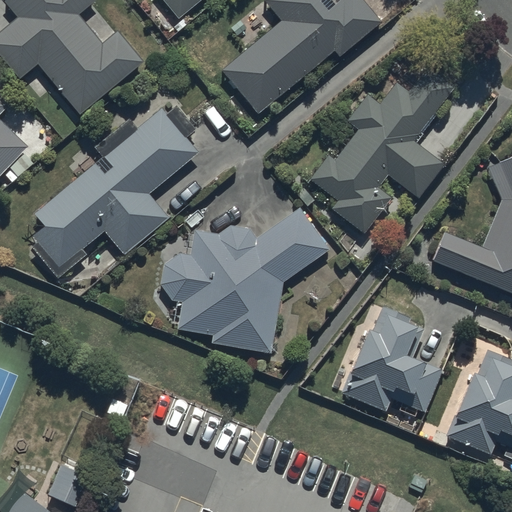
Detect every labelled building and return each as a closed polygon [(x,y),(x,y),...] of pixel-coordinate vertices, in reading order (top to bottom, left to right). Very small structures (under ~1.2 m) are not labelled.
[(0,54),(18,77),(38,61),(80,112),(142,60),(117,30),(102,42),(77,12),(91,0),(3,0),(16,15),(0,28),(0,54)] [(161,0),(177,18),(198,0),(161,0)] [(264,0),(279,18),(221,67),(258,111),(333,48),(337,53),(380,18),(364,0),(264,0)] [(346,126),(356,133),(335,164),(327,159),(309,186),(337,205),(330,214),(365,238),(390,203),(376,193),(386,178),(419,201),(443,167),(413,146),(452,90),(425,71),(408,97),(394,87),(379,109),(364,99),(346,126)] [(0,172),(26,145),(0,119),(0,109),(6,104),(0,98),(0,172)] [(93,146),(101,156),(33,211),(43,223),(28,235),(59,273),(84,251),(80,246),(103,227),(124,252),(168,216),(147,191),(195,151),(182,135),(192,127),(174,105),(165,112),(160,106),(136,127),(128,117),(93,146)] [(443,228),(432,257),(511,290),(511,154),(488,165),(502,196),(482,244),(443,228)] [(213,345),(273,355),(285,284),(331,252),(302,211),(260,240),(253,229),(233,229),(221,237),(198,233),(193,257),(182,255),(167,266),(162,286),(173,304),(183,306),(178,332),(215,339),(213,345)] [(372,327),(367,324),(340,390),(384,408),(389,396),(424,410),(441,368),(423,361),(424,358),(411,353),(423,324),(408,318),(409,315),(382,304),(372,327)] [(479,371),(471,368),(445,433),(490,450),(494,440),(511,446),(511,360),(510,360),(511,357),(488,347),(479,371)] [(113,399),(108,412),(122,418),(128,405),(113,399)] [(90,475),(60,463),(47,494),(77,506),(90,475)] [(50,511),(19,489),(2,511),(50,511)]
